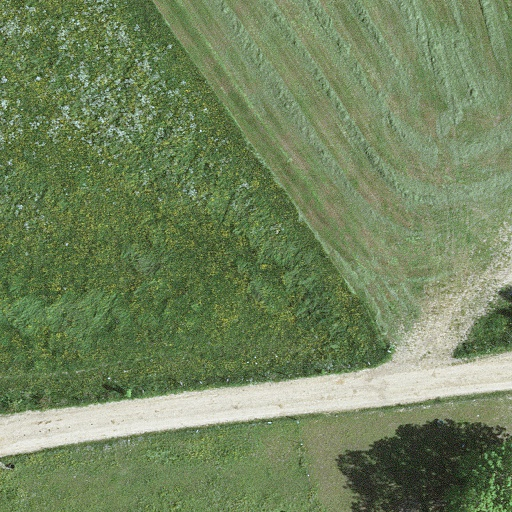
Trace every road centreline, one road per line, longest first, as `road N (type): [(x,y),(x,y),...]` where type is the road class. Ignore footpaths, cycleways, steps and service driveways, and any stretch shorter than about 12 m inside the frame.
road 1 (unclassified): [(0,437),(388,382)]
road 2 (track): [(388,382),(511,374)]
